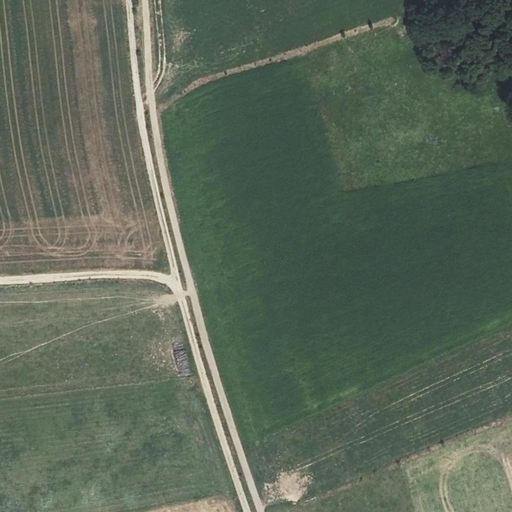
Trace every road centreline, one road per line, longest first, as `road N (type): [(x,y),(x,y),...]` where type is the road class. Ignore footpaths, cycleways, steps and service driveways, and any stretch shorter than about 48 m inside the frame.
road 1 (track): [(147,0),(154,101),(192,290),(261,511)]
road 2 (track): [(128,0),(141,114),(178,286)]
road 3 (track): [(178,286),(248,511)]
road 4 (track): [(0,279),(152,274),(178,286)]
